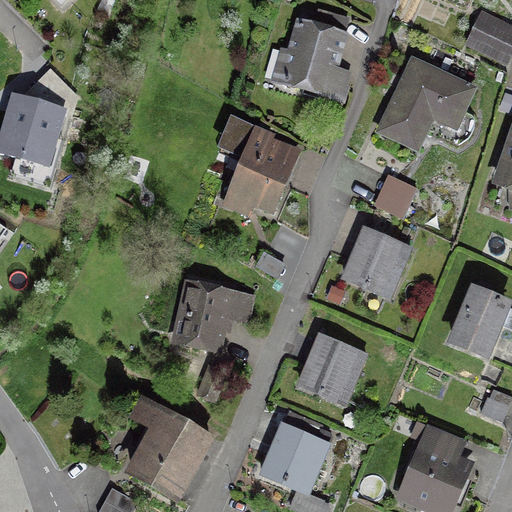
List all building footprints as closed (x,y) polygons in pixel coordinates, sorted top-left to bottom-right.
[(281,84),(325,96),(346,21),(317,13),(312,30),(298,26),(281,84)] [(510,49),(511,44),(511,33),(481,18),(474,31),(510,49)] [(474,31),(467,45),(503,62),(510,49),(474,31)] [(471,92),(411,63),(378,134),(415,151),(436,106),(459,117),(471,92)] [(12,93),(0,137),(0,155),(48,168),(64,108),(12,93)] [(228,196),(271,213),(281,187),(275,185),(283,166),(275,163),(282,148),(269,142),(270,139),(239,126),(228,152),(243,158),(228,196)] [(511,138),(496,184),(507,188),(507,209),(511,210),(511,138)] [(400,220),(406,207),(380,195),(374,208),(400,220)] [(402,250),(363,233),(343,280),(383,297),(402,250)] [(262,255),(255,268),(275,280),(282,266),(262,255)] [(215,353),(228,296),(187,286),(180,317),(185,318),(179,345),(215,353)] [(343,294),(331,289),(326,301),(338,306),(343,294)] [(472,294),(451,344),(484,357),(497,326),(511,332),(511,330),(511,312),(504,309),(505,307),(472,294)] [(319,326),(307,321),(303,330),(315,335),(319,326)] [(358,356),(318,340),(299,387),(338,403),(358,357),(358,356)] [(212,403),(223,375),(208,369),(197,397),(212,403)] [(486,400),(479,415),(500,424),(511,400),(494,392),(490,401),(486,400)] [(131,476),(173,499),(208,438),(143,401),(132,421),(154,434),(131,476)] [(328,448),(281,429),(261,477),(308,496),(328,448)] [(430,432),(424,448),(453,459),(459,444),(430,432)] [(400,493),(445,511),(449,511),(466,473),(417,452),(400,493)] [(110,490),(98,511),(132,511),(136,504),(110,490)]
